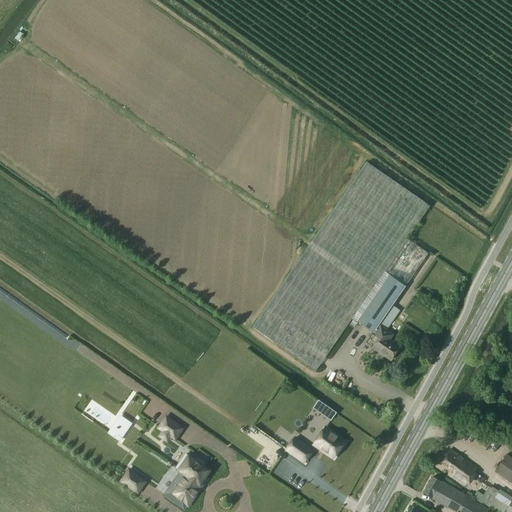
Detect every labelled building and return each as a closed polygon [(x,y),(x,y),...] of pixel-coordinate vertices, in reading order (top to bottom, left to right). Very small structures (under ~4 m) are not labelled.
[(180,58),(155,69),(169,72),(170,70),(171,74),(176,72),(180,83),(188,80),(181,79),(180,76),(187,73),(186,71),(186,69),(195,71),(196,64),(198,68),(199,62),(211,64),(208,57),(216,53),(206,51),(207,45),(190,42),(186,60),(184,60),(185,54),(183,50),(179,51),(183,59),(180,58)] [(374,334),(406,287),(429,254),(408,239),(430,206),(367,162),(253,327),(316,371),(352,319),(374,334)] [(400,348),(390,341),(393,335),(381,327),(375,335),(380,339),(373,348),(391,360),(400,348)] [(126,432),(125,432),(131,424),(120,417),(115,425),(109,433),(120,440),(126,432)] [(159,428),(176,440),(184,429),(167,417),(159,428)] [(346,442),(325,427),(313,444),(334,459),(346,442)] [(313,451),(295,438),(287,450),(305,462),(313,451)] [(478,468),(450,448),(440,463),(453,472),(450,477),(464,486),(462,489),(495,511),(511,511),(511,501),(511,503),(475,478),(477,474),(475,472),(478,468)] [(185,476),(201,487),(204,483),(202,482),(210,471),(203,466),(205,463),(198,458),(196,461),(186,454),(176,468),(186,475),(185,476)] [(511,458),(507,455),(495,472),(511,484),(511,458)] [(122,481),(138,493),(146,482),(130,471),(122,481)] [(188,506),(201,487),(185,476),(180,483),(176,480),(165,495),(176,503),(178,499),(188,506)] [(461,511),(489,511),(488,511),(489,509),(433,477),(424,493),(456,511),(458,511),(459,511),(461,511)]
